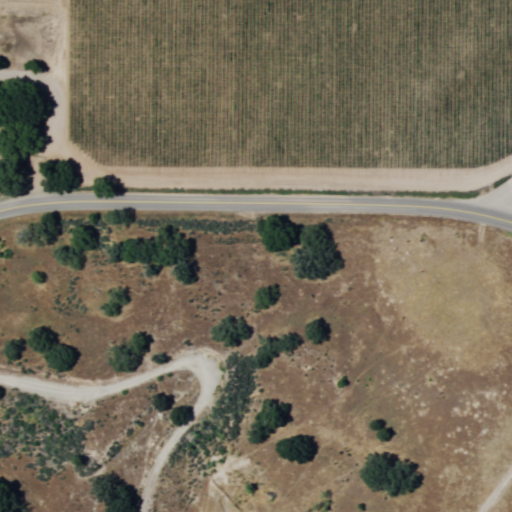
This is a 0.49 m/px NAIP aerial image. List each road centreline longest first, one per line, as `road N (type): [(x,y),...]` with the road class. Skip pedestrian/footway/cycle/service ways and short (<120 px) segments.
road 1 (residential): [(511,218),(477,205),(75,199),(0,209)]
road 2 (residential): [(143,511),(155,475),(206,404),(214,370),(187,363),(102,390),(0,376)]
